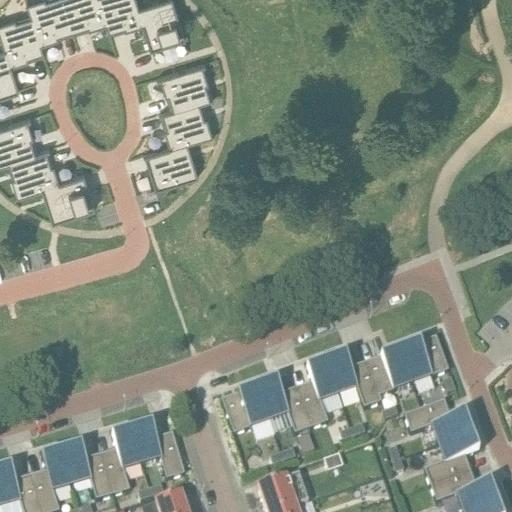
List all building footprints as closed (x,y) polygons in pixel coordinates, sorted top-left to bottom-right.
[(35,0),(25,3),(29,15),(29,16),(30,16),(39,45),(40,45),(57,40),(57,39),(57,37),(71,33),(72,35),(72,36),(73,35),(61,0),(35,0)] [(61,0),(73,35),(74,35),(74,34),(73,32),(87,28),(88,30),(105,25),(106,25),(98,0),(61,0)] [(98,0),(106,25),(105,25),(108,36),(110,36),(110,35),(110,33),(124,28),(124,30),(125,31),(142,26),(143,25),(138,10),(138,9),(138,7),(135,0),(98,0)] [(138,9),(138,10),(143,25),(142,26),(149,50),(151,50),(151,47),(165,43),(165,46),(185,40),(172,0),(160,0),(152,3),(153,5),(138,9)] [(0,39),(3,49),(4,52),(5,51),(10,67),(11,66),(28,61),(28,60),(27,59),(41,54),(42,56),(42,57),(44,56),(40,45),(39,45),(30,16),(29,16),(15,21),(14,19),(14,18),(0,22),(0,39)] [(0,97),(2,96),(2,94),(16,89),(16,92),(18,91),(11,66),(10,67),(5,51),(4,52),(0,52),(0,97)] [(204,64),(156,80),(157,82),(160,81),(165,98),(167,97),(172,111),(172,112),(199,104),(199,105),(201,104),(213,100),(212,98),(211,99),(209,99),(205,85),(207,85),(208,84),(202,67),(205,67),(204,64)] [(170,112),(158,116),(159,118),(159,117),(161,117),(166,131),(164,132),(163,132),(166,141),(169,149),(169,150),(185,145),(185,146),(187,145),(215,136),(214,134),(211,135),(206,118),(205,118),(203,119),(199,105),(199,104),(172,112),(172,111),(170,112)] [(29,119),(0,128),(0,166),(6,165),(8,164),(8,163),(35,155),(34,154),(30,140),(32,139),(33,139),(27,122),(30,121),(29,119)] [(169,149),(144,157),(144,158),(147,158),(151,172),(149,172),(155,192),(198,178),(192,159),(189,160),(185,146),(185,145),(169,150),(169,149)] [(35,155),(8,163),(8,164),(13,179),(11,179),(10,179),(16,196),(13,197),(13,199),(41,191),(43,190),(43,189),(58,184),(58,183),(53,166),(52,166),(51,167),(46,152),(48,152),(49,152),(48,150),(36,153),(34,154),(35,155)] [(58,184),(43,189),(43,190),(48,204),(45,205),(51,224),(94,210),(88,191),(86,192),(81,178),(84,177),(83,175),(58,183),(58,184)] [(435,341),(399,354),(411,387),(425,382),(428,381),(429,381),(447,374),(435,341)] [(364,366),(377,400),(378,400),(394,394),(394,393),(411,387),(399,354),(396,355),(364,366)] [(325,365),(337,399),(355,392),(363,412),(380,406),(378,400),(377,400),(364,366),(350,372),(344,358),(330,363),(327,364),(328,364),(325,365)] [(325,365),(305,372),(305,373),(310,386),(310,387),(295,392),(310,432),(313,431),(327,426),(319,405),(337,399),(325,365)] [(449,382),(442,385),(446,396),(454,393),(449,382)] [(286,418),(294,438),(310,432),(295,392),(281,397),(275,383),(273,384),(261,389),(258,389),(259,390),(256,391),(268,424),(286,418)] [(256,391),(220,404),(232,438),(243,434),(251,431),(268,424),(256,391)] [(443,405),(403,420),(410,438),(425,432),(430,430),(436,446),(437,448),(470,436),(469,433),(464,419),(463,416),(449,421),(443,405)] [(394,407),(386,409),(390,421),(398,418),(394,407)] [(133,433),(130,434),(141,468),(159,462),(165,483),(183,478),(171,437),(155,442),(151,428),(133,433)] [(362,443),(358,432),(350,435),(354,446),(362,443)] [(111,440),(110,440),(115,454),(99,459),(112,499),(129,494),(122,473),(141,468),(130,434),(128,435),(119,437),(111,440)] [(350,435),(343,437),(347,449),(354,446),(350,435)] [(471,439),(470,436),(437,448),(443,466),(423,474),(429,490),(469,476),(463,461),(463,460),(477,455),(471,439)] [(63,454),(60,455),(70,489),(88,484),(95,504),(112,499),(99,459),(84,463),(80,449),(77,449),(65,453),(63,454)] [(40,461),(44,475),(29,480),(38,511),(57,511),(52,495),(70,489),(60,455),(57,456),(49,459),(40,461)] [(397,463),(394,455),(383,459),(386,467),(397,463)] [(289,457),(281,460),(285,471),(293,468),(289,457)] [(323,464),(327,475),(343,470),(339,458),(323,464)] [(281,460),(274,462),(278,474),(285,471),(281,460)] [(397,463),(386,467),(389,474),(400,470),(397,463)] [(0,510),(18,505),(20,511),(38,511),(29,480),(14,484),(10,470),(7,471),(0,472),(0,510)] [(469,476),(429,490),(435,507),(455,499),(460,511),(476,511),(495,505),(494,502),(495,502),(488,485),(474,490),(471,481),(470,479),(469,476)] [(307,506),(297,477),(256,491),(263,511),(288,511),(296,510),(307,506)] [(155,488),(147,490),(151,501),(158,499),(155,488)] [(147,490),(140,492),(143,504),(151,501),(147,490)] [(183,511),(179,499),(141,511),(183,511)]
